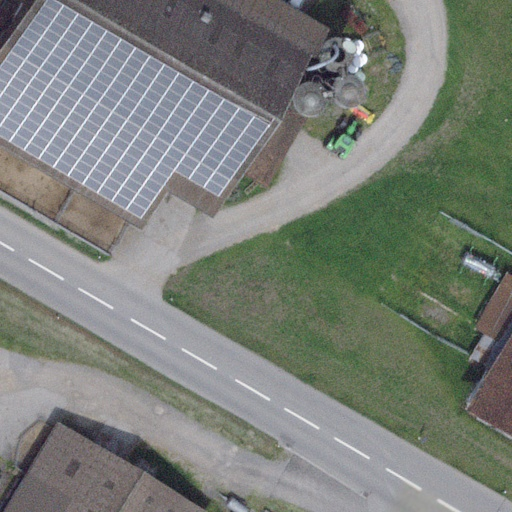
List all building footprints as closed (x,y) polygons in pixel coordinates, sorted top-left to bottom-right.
[(0,0),(0,154),(123,226),(145,186),(191,212),(217,165),(253,185),(293,118),(255,97),(285,50),(202,0),(0,0)] [(302,21),(267,0),(202,0),(285,50),(302,21)] [(334,38),(330,33),(325,31),(320,29),(314,30),(309,33),(305,37),(302,42),(301,47),(302,53),(305,58),(310,62),(315,64),(321,64),(327,63),(331,59),(335,55),(336,49),(336,43),(334,38)] [(343,76),(339,72),(334,69),(328,67),(323,68),(317,71),(313,75),(311,80),(310,85),(311,91),(314,96),(318,100),(324,102),(330,102),(335,101),(340,98),(343,93),(345,87),(345,81),(343,76)] [(300,83),(297,79),(292,76),(286,74),(280,75),(275,78),(271,82),(268,87),(268,92),(269,98),(272,103),(276,107),(281,109),(287,109),(293,108),(298,104),(301,100),(303,94),(302,88),(300,83)] [(487,339),(446,408),(511,446),(511,279),(500,272),(480,304),(489,309),(476,332),(487,339)] [(198,511),(47,423),(0,501),(0,511),(198,511)]
